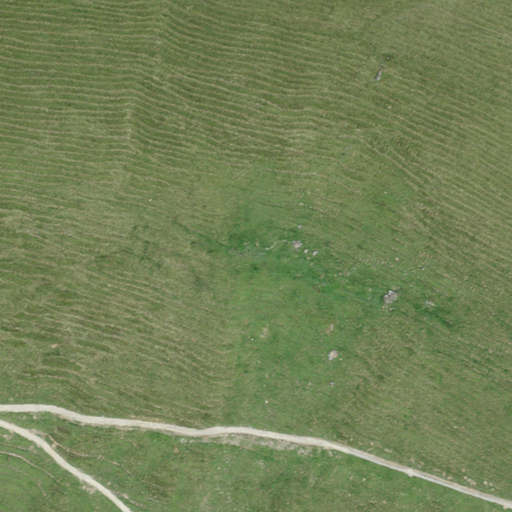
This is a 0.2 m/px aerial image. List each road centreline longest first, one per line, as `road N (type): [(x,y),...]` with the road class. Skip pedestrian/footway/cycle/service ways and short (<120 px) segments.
road 1 (track): [(511,506),(265,432),(0,409)]
road 2 (track): [(0,425),(46,446),(127,511)]
